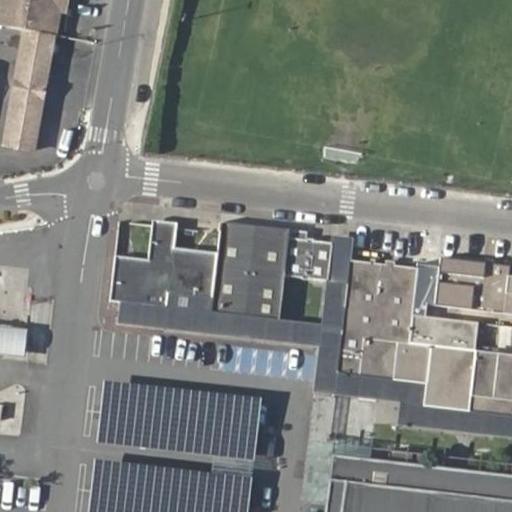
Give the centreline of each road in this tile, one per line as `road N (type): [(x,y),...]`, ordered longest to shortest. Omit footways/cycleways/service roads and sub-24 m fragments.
road 1 (residential): [(99,182),(152,181),(511,222)]
road 2 (residential): [(59,511),(99,182)]
road 3 (residential): [(99,182),(131,0)]
